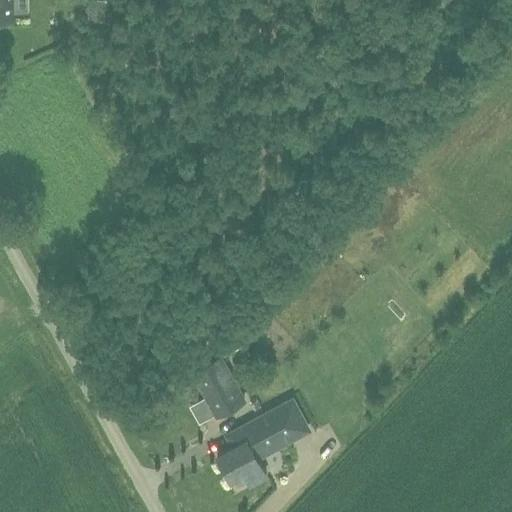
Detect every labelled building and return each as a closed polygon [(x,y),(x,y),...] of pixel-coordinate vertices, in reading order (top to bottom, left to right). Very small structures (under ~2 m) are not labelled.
[(0,0),(0,18),(11,18),(11,19),(13,19),(13,12),(12,0),(0,0)] [(88,1),(88,21),(100,21),(105,21),(105,10),(105,0),(88,1)] [(219,357),(191,372),(215,416),(243,401),(219,357)] [(250,440),(259,456),(307,430),(290,400),(243,426),(250,440)] [(265,475),(256,458),(259,456),(250,440),(247,442),(245,439),(216,455),(229,480),(242,473),(248,484),(265,475)]
